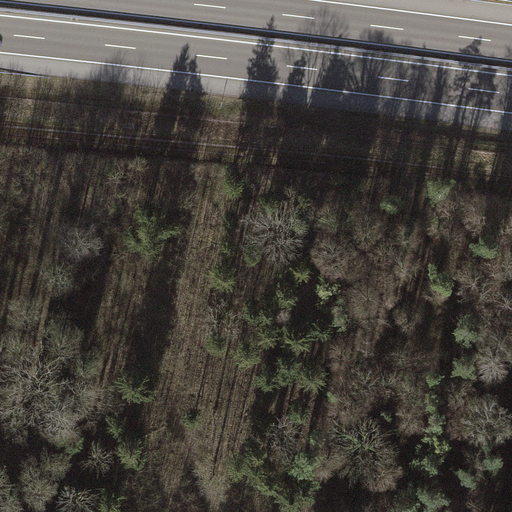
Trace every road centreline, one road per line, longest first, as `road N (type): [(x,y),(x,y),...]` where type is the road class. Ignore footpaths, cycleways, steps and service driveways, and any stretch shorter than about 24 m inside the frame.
road 1 (motorway): [(0,33),(511,95)]
road 2 (track): [(0,130),(511,184)]
road 3 (motorway): [(511,44),(146,0)]
